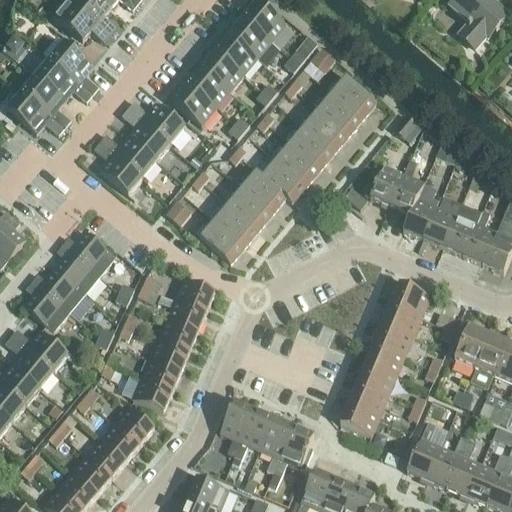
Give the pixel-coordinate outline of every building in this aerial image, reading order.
[(73,0),(68,7),(111,42),(117,35),(103,24),(111,14),(93,0),(73,0)] [(93,0),(111,14),(119,5),(132,17),(138,9),(126,0),(93,0)] [(126,0),(138,9),(144,2),(141,0),(126,0)] [(487,43),(508,19),(486,0),(458,0),(449,10),(469,28),(458,39),(475,54),(486,42),(487,43)] [(104,49),(111,42),(68,7),(54,24),(83,48),(91,38),(104,49)] [(238,21),(272,49),(286,32),(257,8),(249,18),(244,14),(238,21)] [(229,41),(258,65),(272,49),(238,21),(232,28),(237,32),(229,41)] [(211,54),(244,82),(258,65),(229,41),(221,50),(217,47),(211,54)] [(50,66),(92,101),(98,94),(85,83),(93,72),(64,48),(50,66)] [(201,75),(230,99),(244,82),(211,54),(204,62),(209,65),(201,75)] [(322,55),(311,68),(325,80),(336,67),(322,55)] [(290,65),(300,72),(305,66),(296,58),(290,65)] [(284,72),(294,79),(300,72),(290,65),(284,72)] [(36,82),(65,106),(73,97),(86,108),(92,101),(50,66),(36,82)] [(183,87),(216,115),(230,99),(201,75),(193,84),(189,80),(183,87)] [(22,99),(69,138),(76,131),(71,127),(57,115),(65,106),(36,82),(22,99)] [(332,99),(363,125),(377,108),(346,83),(332,99)] [(201,132),(216,115),(183,87),(177,94),(181,98),(173,108),(201,132)] [(295,87),(284,100),(291,105),(302,93),(295,87)] [(262,98),(272,106),(277,99),(268,91),(262,98)] [(256,105),(266,113),(272,106),(262,98),(256,105)] [(45,130),(57,141),(55,144),(61,149),(69,138),(22,99),(8,116),(36,140),(45,130)] [(318,116),(348,142),(363,125),(332,99),(318,116)] [(128,115),(170,151),(184,134),(156,110),(148,119),(134,108),(128,115)] [(135,134),(127,143),(156,167),(170,151),(128,115),(122,123),(135,134)] [(304,133),(334,159),(348,142),(318,116),(304,133)] [(268,120),(257,133),(263,139),(274,125),(268,120)] [(406,145),(418,131),(408,123),(396,137),(406,145)] [(235,131),(244,139),(250,132),(240,124),(235,131)] [(229,138),(238,146),(244,139),(235,131),(229,138)] [(289,150),(320,175),(334,159),(304,133),(289,150)] [(100,148),(142,184),(156,167),(127,143),(120,153),(106,141),(100,148)] [(128,201),(142,184),(100,148),(94,155),(108,167),(99,177),(128,201)] [(275,166),(306,192),(320,175),(289,150),(275,166)] [(441,151),(435,165),(455,172),(458,165),(455,162),(442,151),(441,151)] [(233,162),(229,167),(234,171),(246,158),(240,153),(233,162)] [(455,172),(454,173),(458,177),(459,177),(465,177),(466,172),(458,165),(455,172)] [(287,204),(286,204),(292,209),(306,192),(275,166),(262,182),(262,183),(287,204)] [(405,180),(391,213),(411,221),(418,206),(419,206),(426,191),(426,190),(414,184),(420,171),(411,167),(405,180)] [(371,204),(391,213),(405,180),(385,172),(371,204)] [(273,220),(286,204),(287,204),(262,183),(262,182),(256,177),(242,194),(273,220)] [(203,178),(191,192),(197,197),(209,183),(203,178)] [(475,179),(469,193),(477,197),(482,185),(475,179)] [(411,221),(404,237),(425,246),(438,213),(441,208),(433,204),(435,199),(433,194),(426,191),(419,206),(418,206),(411,221)] [(228,211),(259,237),(273,220),(242,194),(228,211)] [(438,213),(425,246),(445,255),(463,212),(447,204),(443,206),(440,214),(438,213)] [(499,239),(485,272),(505,280),(511,263),(511,209),(510,208),(505,225),(499,239)] [(178,209),(167,222),(179,233),(191,220),(178,209)] [(213,228),(244,254),(259,237),(228,211),(213,228)] [(463,212),(445,255),(464,263),(484,217),(483,216),(481,219),(463,212)] [(0,238),(13,223),(5,217),(0,223),(0,238)] [(484,217),(464,263),(485,272),(499,239),(487,234),(493,220),(484,217)] [(13,223),(0,238),(0,276),(26,247),(13,236),(20,229),(13,223)] [(199,245),(230,271),(244,254),(213,228),(199,245)] [(63,251),(100,283),(116,264),(85,238),(76,250),(69,244),(63,251)] [(54,276),(84,301),(100,283),(63,251),(57,259),(64,264),(54,276)] [(32,289),(69,320),(84,301),(54,276),(45,287),(38,281),(32,289)] [(148,283),(143,292),(152,296),(157,287),(148,283)] [(184,285),(175,306),(206,319),(215,299),(184,285)] [(53,339),(69,320),(32,289),(26,296),(33,302),(23,313),(53,339)] [(123,291),(119,300),(130,305),(134,296),(123,291)] [(400,291),(392,312),(422,325),(431,304),(400,291)] [(143,292),(138,304),(147,308),(152,296),(143,292)] [(115,308),(126,313),(130,305),(119,300),(115,308)] [(172,314),(167,326),(198,339),(206,319),(175,306),(174,308),(161,302),(158,308),(172,314)] [(392,312),(383,332),(413,345),(422,325),(392,312)] [(130,321),(125,331),(134,336),(139,325),(130,321)] [(451,323),(446,334),(455,338),(460,327),(451,323)] [(167,326),(158,346),(189,359),(198,339),(167,326)] [(125,331),(120,343),(129,347),(134,336),(125,331)] [(383,332),(375,352),(405,365),(413,345),(383,332)] [(455,366),(477,376),(492,341),(470,332),(455,366)] [(441,344),(450,348),(455,338),(446,334),(441,344)] [(103,335),(99,343),(110,348),(114,339),(103,335)] [(10,343),(53,379),(68,362),(39,338),(31,348),(17,336),(10,343)] [(492,341),(477,376),(497,384),(511,349),(492,341)] [(19,362),(11,371),(39,395),(53,379),(10,343),(5,350),(19,362)] [(109,351),(110,348),(99,343),(95,352),(106,356),(109,351)] [(158,346),(150,365),(181,379),(189,359),(158,346)] [(511,349),(497,384),(511,390),(511,349)] [(375,352),(366,371),(397,384),(405,365),(375,352)] [(111,360),(107,370),(115,374),(120,364),(111,360)] [(429,373),(428,375),(439,379),(444,367),(443,367),(436,364),(433,363),(429,373)] [(150,365),(141,385),(172,399),(181,379),(150,365)] [(107,370),(101,382),(110,386),(115,374),(107,370)] [(0,390),(26,412),(39,395),(11,371),(3,381),(0,378),(0,390)] [(366,371),(358,391),(388,404),(397,384),(366,371)] [(428,375),(424,385),(426,386),(435,389),(439,379),(428,375)] [(164,419),(172,399),(141,385),(132,406),(164,419)] [(0,418),(12,429),(26,412),(0,390),(0,418)] [(358,391),(349,411),(380,424),(388,404),(358,391)] [(92,395),(84,405),(91,411),(100,401),(92,395)] [(459,397),(454,409),(462,412),(467,400),(459,397)] [(467,400),(462,412),(469,416),(474,403),(467,400)] [(418,404),(413,415),(422,419),(427,407),(418,404)] [(84,405),(76,414),(84,420),(91,411),(84,405)] [(484,407),(479,420),(491,425),(499,428),(504,416),(497,412),(484,407)] [(228,460),(235,463),(255,418),(234,409),(221,440),(234,446),(228,460)] [(56,411),(49,419),(56,425),(63,417),(56,411)] [(340,432),(344,433),(371,445),(380,424),(349,411),(340,432)] [(114,431),(139,453),(154,436),(128,414),(114,431)] [(409,426),(417,429),(422,419),(413,415),(409,426)] [(511,418),(504,416),(499,428),(507,432),(511,433),(511,418)] [(0,442),(12,429),(0,418),(0,442)] [(255,418),(235,463),(242,466),(247,453),(261,459),(274,426),(255,418)] [(69,422),(56,438),(64,445),(77,428),(69,422)] [(267,477),(273,480),(268,493),(269,493),(294,435),(274,426),(261,459),(273,464),(267,477)] [(424,443),(408,479),(427,487),(441,453),(430,449),(429,448),(435,432),(429,429),(424,427),(418,441),(424,443)] [(100,447),(125,469),(139,453),(114,431),(100,447)] [(294,435),(269,493),(276,496),(281,483),(282,484),(288,470),(304,477),(309,466),(305,464),(314,443),(294,435)] [(56,438),(49,447),(56,453),(64,445),(56,438)] [(441,453),(427,487),(447,495),(468,446),(462,444),(460,443),(454,459),(441,453)] [(468,446),(447,495),(466,504),(481,470),(470,466),(468,465),(475,449),(468,446)] [(86,463),(111,485),(125,469),(100,447),(86,463)] [(400,448),(395,459),(403,463),(408,452),(400,448)] [(507,463),(486,511),(509,511),(511,507),(511,483),(510,483),(508,482),(511,474),(511,453),(511,454),(508,463),(507,463)] [(399,464),(389,460),(386,468),(396,472),(399,464)] [(481,470),(466,504),(486,511),(507,463),(502,461),(500,460),(494,476),(481,470)] [(36,461),(28,471),(36,477),(44,468),(36,461)] [(72,480),(97,502),(111,485),(86,463),(72,480)] [(28,471),(21,479),(29,486),(36,477),(28,471)] [(324,511),(336,487),(316,479),(302,510),(303,511),(302,511),(324,511)] [(58,496),(76,511),(88,511),(97,502),(72,480),(58,496)] [(249,483),(245,493),(253,497),(257,487),(249,483)] [(198,485),(189,507),(201,511),(233,511),(238,503),(230,499),(198,485)] [(348,511),(355,496),(336,487),(324,511),(348,511)] [(76,511),(58,496),(43,511),(76,511)] [(355,496),(348,511),(373,511),(376,505),(355,496)]
